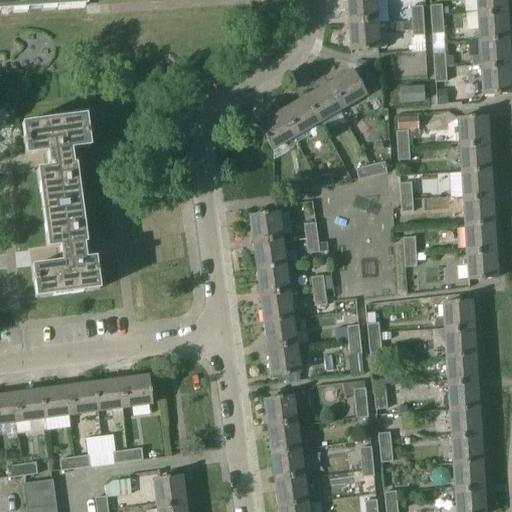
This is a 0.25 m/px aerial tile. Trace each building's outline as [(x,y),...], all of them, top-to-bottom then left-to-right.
[(0,0),(0,12),(86,7),(85,0),(0,0)] [(366,27),(378,26),(375,0),(346,0),(348,22),(366,21),(366,27)] [(476,0),(477,14),(488,13),(488,18),(506,18),(504,0),(476,0)] [(431,7),(432,22),(443,21),(442,7),(431,7)] [(411,9),(412,23),(423,22),(422,8),(411,9)] [(507,41),(506,18),(488,18),(488,13),(477,14),(479,43),(507,41)] [(366,21),(348,22),(350,52),(363,51),(363,53),(367,53),(367,51),(379,50),(378,26),(366,27),(366,21)] [(443,35),(443,21),(432,22),(432,36),(443,35)] [(424,36),(423,22),(412,23),(413,37),(424,36)] [(479,43),(480,67),(491,66),(492,72),(509,70),(507,41),(479,43)] [(435,69),(446,69),(445,54),(434,55),(435,69)] [(498,96),(511,95),(509,70),(492,72),(491,66),(480,67),(482,97),(495,96),(495,98),(498,98),(498,96)] [(446,69),(435,69),(436,84),(447,83),(446,69)] [(351,72),(330,84),(339,100),(335,103),(340,111),(365,97),(360,87),(361,86),(358,82),(357,83),(351,72)] [(330,84),(305,99),(319,124),(340,111),(335,103),(339,100),(330,84)] [(423,89),(400,90),(401,104),(424,102),(423,89)] [(461,91),(437,93),(437,105),(462,104),(461,91)] [(319,124),(305,99),(284,111),(293,127),(289,129),(293,138),(319,124)] [(272,151),(293,138),(289,129),(293,127),(284,111),(257,126),(264,138),(263,139),(265,142),(266,141),(272,151)] [(89,148),(85,116),(22,125),(26,156),(47,153),(49,169),(37,170),(42,210),(80,205),(75,165),(72,166),(70,150),(89,148)] [(458,121),(460,145),(471,145),(471,150),(488,149),(486,119),(473,120),(473,118),(469,119),(469,120),(458,121)] [(398,119),(398,131),(417,130),(417,119),(398,119)] [(397,134),(397,148),(409,147),(408,133),(397,134)] [(462,175),(490,173),(488,149),(471,150),(471,145),(460,145),(462,175)] [(409,147),(397,148),(398,162),(410,162),(409,147)] [(384,165),(371,168),(373,179),(387,176),(384,165)] [(373,179),(371,168),(357,171),(359,182),(373,179)] [(462,175),(463,198),(474,198),(475,203),(492,201),(490,173),(462,175)] [(320,190),(334,187),(331,176),(317,179),(320,190)] [(320,190),(317,179),(303,183),(306,193),(320,190)] [(400,186),(401,200),(412,200),(411,185),(400,186)] [(463,198),(465,228),(493,226),(492,201),(475,203),(474,198),(463,198)] [(412,200),(401,200),(402,215),(413,214),(412,200)] [(85,244),(80,205),(42,210),(47,249),(60,248),(62,263),(31,267),(36,298),(99,290),(95,259),(85,260),(83,244),(85,244)] [(250,218),(253,243),(270,241),(271,246),(282,244),(278,214),(267,216),(267,215),(262,215),(263,216),(250,218)] [(318,239),(316,225),(305,226),(307,241),(318,239)] [(493,226),(465,228),(467,252),(478,251),(479,256),(495,255),(493,226)] [(318,239),(307,241),(309,255),(320,253),(318,239)] [(404,255),(415,254),(415,240),(404,241),(404,255)] [(285,268),(282,244),(271,246),(270,241),(253,243),(257,272),(285,268)] [(478,251),(467,252),(469,282),(497,280),(495,255),(479,256),(478,251)] [(415,254),(404,255),(405,269),(416,268),(415,254)] [(257,272),(260,295),(277,293),(278,298),(289,296),(285,268),(257,272)] [(314,293),(325,292),(323,278),(312,279),(314,293)] [(326,306),(325,292),(314,293),(315,307),(326,306)] [(277,293),(260,295),(264,324),(292,320),(289,296),(278,298),(277,293)] [(442,305),(443,329),(454,329),(455,334),(472,333),(470,303),(457,304),(457,302),(453,303),(453,304),(442,305)] [(264,324),(267,349),(284,346),(285,351),(296,350),(292,320),(264,324)] [(368,341),(379,340),(378,326),(367,327),(368,341)] [(347,328),(349,342),(360,341),(359,327),(347,328)] [(454,329),(443,329),(445,358),(474,356),(472,333),(455,334),(454,329)] [(379,340),(368,341),(369,355),(381,354),(379,340)] [(360,341),(349,342),(350,357),(361,356),(360,341)] [(284,346),(267,349),(271,378),(284,376),(284,377),(288,377),(289,376),(299,374),(296,350),(285,351),(284,346)] [(445,358),(447,382),(458,382),(458,387),(476,386),(474,356),(445,358)] [(147,378),(122,381),(125,398),(119,399),(120,410),(151,406),(149,396),(151,395),(150,391),(149,391),(147,378)] [(122,381),(93,385),(97,414),(120,410),(119,399),(125,398),(122,381)] [(374,398),(385,397),(384,382),(372,383),(374,398)] [(458,382),(447,382),(449,412),(477,410),(476,386),(458,387),(458,382)] [(93,385),(70,388),(72,406),(66,406),(68,417),(97,414),(93,385)] [(70,388),(41,392),(45,420),(68,417),(66,406),(72,406),(70,388)] [(353,391),(355,406),(366,404),(365,390),(353,391)] [(41,392),(17,395),(19,413),(14,414),(16,424),(45,420),(41,392)] [(17,395),(0,397),(0,426),(16,424),(14,414),(19,413),(17,395)] [(385,397),(374,398),(375,412),(386,411),(385,397)] [(264,402),(267,426),(284,424),(285,429),(296,428),(292,398),(281,399),(281,398),(276,399),(276,400),(264,402)] [(366,404),(355,406),(356,420),(368,419),(366,404)] [(449,412),(450,436),(461,435),(462,440),(479,439),(477,410),(449,412)] [(267,426),(271,455),(299,452),(296,428),(285,429),(284,424),(267,426)] [(378,436),(379,451),(390,450),(389,435),(378,436)] [(461,435),(450,436),(452,465),(481,463),(479,439),(462,440),(461,435)] [(361,465),(372,463),(371,449),(359,450),(360,457),(361,465)] [(390,450),(379,451),(381,465),(392,464),(390,450)] [(128,464),(142,462),(141,451),(127,453),(128,464)] [(292,482),(303,480),(299,452),(271,455),(274,479),(291,477),(292,482)] [(128,464),(127,453),(112,454),(114,466),(128,464)] [(88,458),(74,460),(75,471),(90,469),(88,458)] [(60,461),(61,473),(75,471),(74,460),(60,461)] [(374,478),(372,463),(361,465),(361,470),(362,479),(374,478)] [(452,465),(454,489),(465,488),(465,494),(483,492),(481,463),(452,465)] [(22,466),(23,478),(37,476),(36,464),(22,466)] [(23,478),(22,466),(7,468),(9,479),(23,478)] [(291,477),(274,479),(278,508),(306,504),(303,480),(292,482),(291,477)] [(153,482),(156,506),(167,504),(168,509),(185,507),(181,478),(170,479),(169,478),(164,478),(164,480),(153,482)] [(23,486),(25,499),(54,495),(52,483),(23,486)] [(465,488),(454,489),(455,511),(483,511),(483,492),(465,494),(465,488)] [(384,495),(385,509),(396,508),(395,494),(384,495)] [(55,507),(54,495),(25,499),(27,511),(55,507)] [(96,511),(107,511),(106,499),(95,500),(96,511)] [(365,511),(377,511),(376,502),(365,503),(365,511)]
